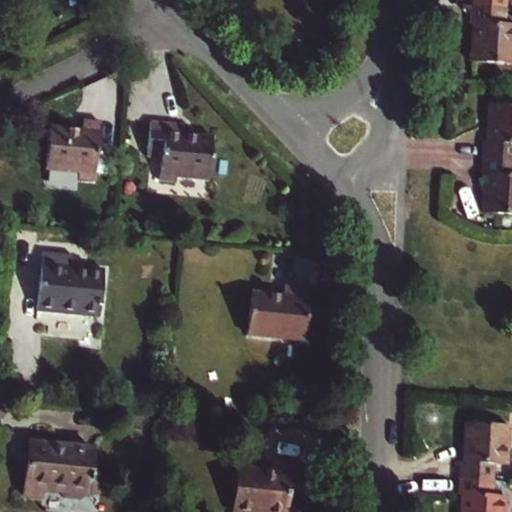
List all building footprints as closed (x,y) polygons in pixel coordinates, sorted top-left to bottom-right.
[(473,0),(473,8),(505,10),(505,0),(473,0)] [(472,25),(474,25),(472,62),(511,65),(511,25),(504,25),(505,10),(473,8),(472,25)] [(511,106),(489,105),(487,144),(485,144),(484,160),(511,161),(511,106)] [(179,135),(180,124),(150,121),(147,156),(162,157),(159,180),(175,182),(175,176),(208,180),(212,138),(179,135)] [(82,131),(50,128),(46,170),(78,173),(77,179),(94,181),(99,124),(83,122),(82,131)] [(511,216),(511,161),(484,160),(483,176),(485,177),(483,215),(511,216)] [(70,269),(71,256),(42,253),(36,311),(99,317),(103,272),(70,269)] [(246,336),(304,342),(309,290),(283,288),(282,297),(251,294),(246,336)] [(507,427),(464,424),(462,461),(460,461),(459,478),(492,480),(492,464),(505,466),(507,427)] [(93,448),(28,441),(23,496),(42,498),(43,491),(61,492),(61,495),(65,500),(81,501),(85,497),(85,495),(88,495),(90,476),(93,448)] [(231,511),(286,511),(288,494),(306,495),(309,465),(273,462),(272,472),(235,468),(231,511)] [(102,477),(90,476),(88,495),(100,496),(102,477)] [(502,511),(503,496),(491,495),(492,480),(459,478),(458,494),(460,495),(459,511),(502,511)]
